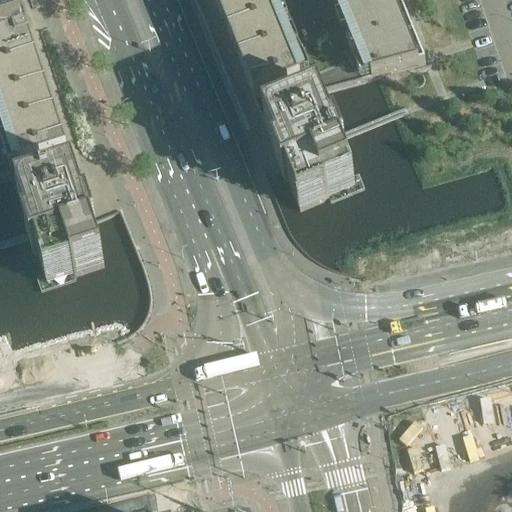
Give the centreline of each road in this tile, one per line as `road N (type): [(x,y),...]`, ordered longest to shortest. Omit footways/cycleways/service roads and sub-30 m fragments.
road 1 (primary): [(0,486),(511,367)]
road 2 (primary): [(511,331),(0,449)]
road 3 (secondary): [(108,0),(229,298)]
road 4 (secondary): [(280,287),(159,0)]
road 5 (primary): [(256,367),(0,428)]
road 6 (primary): [(33,511),(284,453)]
road 7 (primary): [(0,392),(88,371),(250,352)]
road 8 (primary): [(511,282),(365,309),(331,307),(280,287)]
road 9 (primary): [(304,340),(511,297)]
road 10 (primary): [(511,311),(311,356)]
road 11 (primary): [(337,441),(511,399)]
road 12 (primary): [(291,478),(152,511)]
